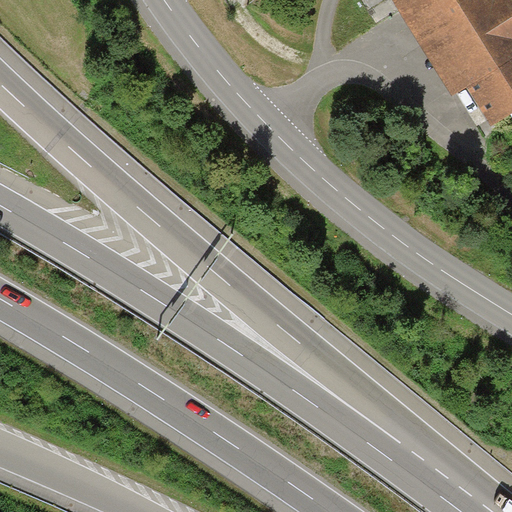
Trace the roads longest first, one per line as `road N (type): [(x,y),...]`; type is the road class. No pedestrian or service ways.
road 1 (motorway): [(416,460),(0,84)]
road 2 (motorway): [(416,460),(0,205)]
road 3 (tertiary): [(165,0),(260,120),(301,158),(377,222),(511,313)]
road 4 (motorway): [(0,299),(328,511)]
road 5 (track): [(260,120),(358,59),(511,192)]
road 6 (motorway): [(0,448),(138,511)]
